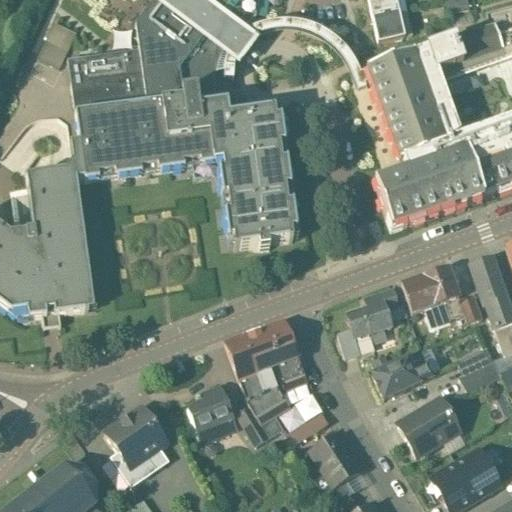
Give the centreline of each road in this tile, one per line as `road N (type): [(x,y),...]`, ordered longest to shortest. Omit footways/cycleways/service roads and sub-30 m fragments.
road 1 (tertiary): [(42,408),(75,386),(294,302)]
road 2 (residential): [(401,511),(342,413),(294,302)]
road 3 (residential): [(318,81),(303,57),(283,47),(258,53),(248,78),(260,99),(322,96)]
road 4 (residential): [(360,277),(322,96)]
road 5 (tertiary): [(360,277),(511,223)]
